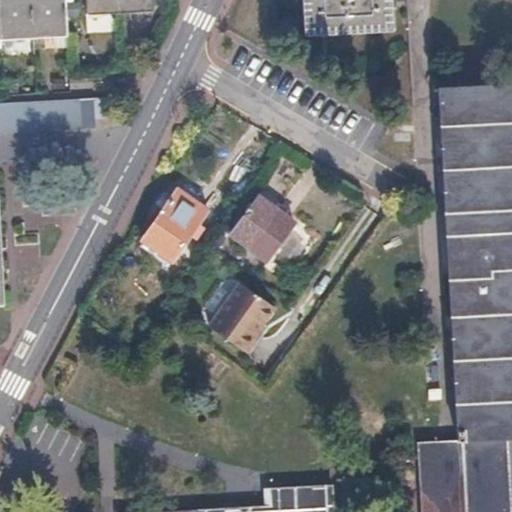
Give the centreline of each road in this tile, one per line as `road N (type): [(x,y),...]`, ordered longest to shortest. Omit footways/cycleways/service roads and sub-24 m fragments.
road 1 (residential): [(0,412),(135,153)]
road 2 (residential): [(180,60),(388,187)]
road 3 (residential): [(0,149),(104,143),(135,153)]
